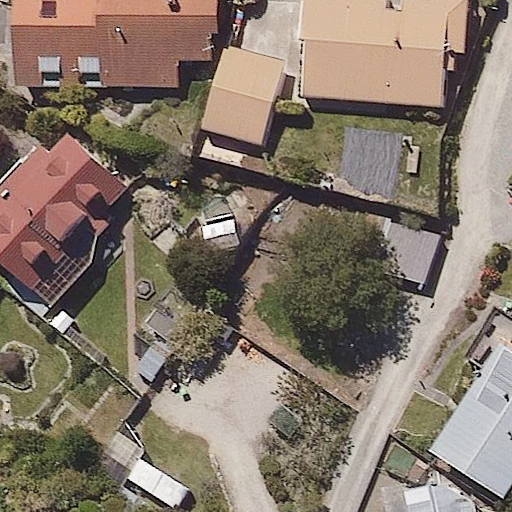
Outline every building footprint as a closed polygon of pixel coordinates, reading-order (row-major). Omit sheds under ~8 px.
[(24,0),(24,85),(178,85),(178,60),(214,60),(213,0),(24,0)] [(308,0),(302,98),(439,107),(442,55),(467,57),(470,0),(308,0)] [(289,61),(224,47),(206,128),(270,142),(289,61)] [(0,251),(56,307),(90,272),(69,252),(127,194),(60,128),(0,188),(0,251)] [(450,227),(361,203),(351,239),(393,250),(385,279),(432,292),(450,227)] [(511,482),(511,356),(502,349),(433,453),(501,499),(511,482)] [(478,511),(474,489),(387,504),(388,511),(478,511)]
